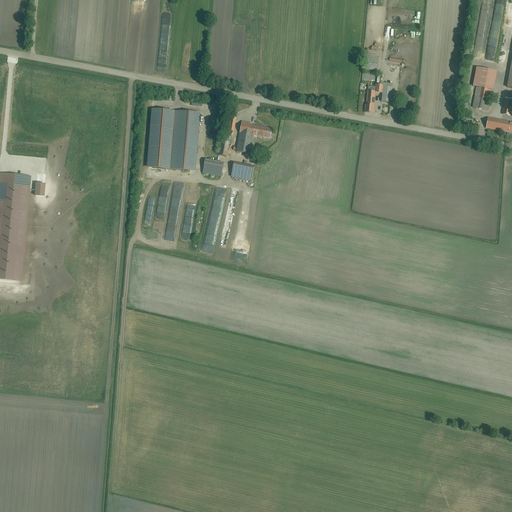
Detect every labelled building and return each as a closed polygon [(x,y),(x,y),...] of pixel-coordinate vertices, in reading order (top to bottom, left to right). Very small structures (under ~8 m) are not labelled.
[(378,63),(370,62),(369,69),(377,70),(378,63)] [(473,87),(476,88),(472,108),(487,111),(491,90),(494,91),(497,73),(476,69),(473,87)] [(364,84),(363,92),(367,92),(365,113),(374,114),(376,94),(382,94),(383,86),(376,85),(375,88),(370,87),(370,84),(364,84)] [(382,102),(391,103),(393,85),(384,84),(382,102)] [(511,101),(505,100),(502,115),(509,117),(511,104),(511,101)] [(225,136),(233,138),(238,113),(230,112),(225,136)] [(199,114),(174,113),(170,171),(195,173),(199,114)] [(511,124),(489,119),(487,129),(511,134),(511,124)] [(240,133),(236,152),(250,155),(254,136),(272,140),(274,129),(256,126),(242,123),(240,133)] [(220,142),(218,156),(227,158),(230,144),(220,142)] [(206,161),(203,175),(219,178),(222,164),(206,161)] [(235,163),(232,177),(251,181),(254,167),(235,163)] [(29,177),(1,174),(0,182),(0,278),(20,280),(29,177)] [(45,184),(36,183),(35,196),(44,197),(45,184)]
